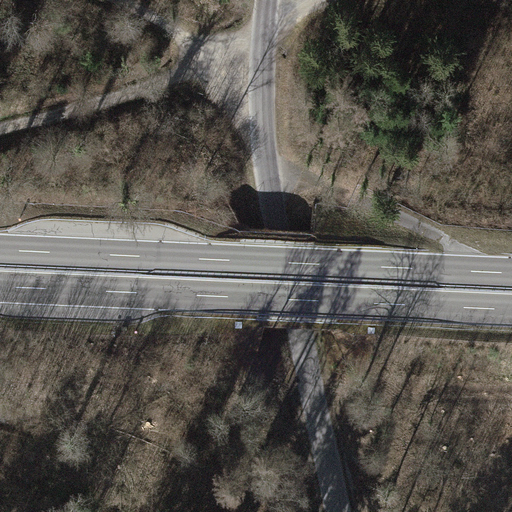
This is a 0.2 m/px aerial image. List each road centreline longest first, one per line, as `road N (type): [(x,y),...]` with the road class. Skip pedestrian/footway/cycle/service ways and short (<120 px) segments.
road 1 (unclassified): [(266,0),(262,97),(273,203),(339,511)]
road 2 (trunk): [(0,287),(511,310)]
road 3 (trunk): [(511,273),(0,250)]
road 4 (track): [(211,58),(139,90),(0,127)]
road 5 (track): [(324,0),(211,58)]
